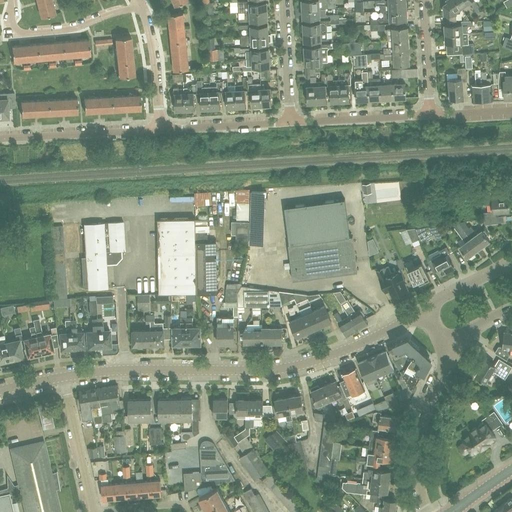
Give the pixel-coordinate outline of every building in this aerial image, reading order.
[(55,13),(55,10),(52,0),(37,0),(41,17),(55,13)] [(244,12),(267,11),(266,2),(250,2),(250,0),(238,1),(239,11),(239,13),(244,12)] [(303,9),(328,8),(328,1),(330,1),(329,0),(302,0),(302,2),(300,3),(300,7),(303,8),(303,9)] [(381,11),(383,11),(407,10),(406,1),(389,2),(389,0),(377,0),(376,0),(376,5),(380,5),(381,11)] [(456,11),(461,7),(456,0),(446,0),(448,2),(444,5),(445,14),(448,14),(448,22),(457,21),(456,13),(456,11)] [(213,2),(202,3),(204,14),(213,14),(213,2)] [(343,14),(339,15),(326,15),(326,8),(328,8),(303,9),(303,19),(320,18),(320,20),(341,19),(343,19),(343,14)] [(407,20),(407,10),(383,11),(384,18),(379,18),(379,24),(385,24),(391,23),(390,21),(407,20)] [(251,23),(251,22),(267,21),(267,11),(244,12),(239,13),(238,13),(239,24),(251,23)] [(172,42),(186,41),(183,13),(169,14),(172,42)] [(326,24),(339,23),(341,23),(341,19),(320,20),(320,22),(304,23),(304,25),(301,25),(301,32),(304,32),(327,31),(326,24)] [(468,32),(468,26),(473,26),(473,21),(461,22),(461,24),(445,24),(446,34),(462,33),(468,32)] [(251,35),(268,34),(268,25),(251,26),(251,35)] [(388,40),(394,40),(408,39),(407,27),(388,28),(388,40)] [(321,43),(332,43),(332,38),(327,38),(327,31),(304,32),(304,42),(321,41),(321,43)] [(343,33),(341,33),(341,41),(349,40),(349,36),(348,36),(347,36),(347,34),(347,32),(343,33)] [(446,43),(447,43),(447,54),(466,54),(472,53),(474,53),(474,44),(469,44),(468,32),(462,33),(446,34),(446,43)] [(268,34),(251,35),(241,36),(242,43),(240,43),(241,47),(252,47),(252,45),(269,44),(268,41),(271,41),(271,34),(268,34)] [(135,75),(132,48),(131,36),(116,38),(120,76),(135,75)] [(214,36),(206,37),(207,49),(215,49),(214,36)] [(511,37),(511,39),(506,37),(503,47),(511,49),(511,37)] [(63,41),(65,56),(91,54),(89,39),(63,41)] [(384,53),(409,52),(408,39),(394,40),(394,46),(384,46),(384,53)] [(39,59),(65,56),(63,41),(38,44),(39,59)] [(172,42),(174,70),(175,71),(189,69),(186,41),(172,42)] [(349,55),(354,55),(361,54),(361,42),(349,42),(349,55)] [(328,48),(332,48),(332,43),(321,43),(321,45),(305,46),(305,56),(327,54),(327,50),(328,48)] [(13,61),(39,59),(38,44),(12,46),(13,61)] [(269,48),(252,49),(252,47),(241,47),(234,48),(234,52),(246,52),(246,58),(269,57),(269,48)] [(219,60),(218,49),(213,49),(207,50),(208,60),(213,60),(219,60)] [(385,59),(395,58),(395,65),(409,64),(409,52),(384,53),(385,59)] [(333,66),(333,61),(327,62),(327,54),(305,56),(306,65),(322,64),(322,66),(333,66)] [(361,54),(354,55),(354,67),(367,66),(367,61),(367,54),(361,54)] [(233,71),(253,70),(253,68),(270,67),(269,57),(246,58),(247,65),(233,66),(233,71)] [(316,86),(317,86),(316,82),(316,67),(306,67),(306,79),(311,79),(312,86),(307,86),(308,103),(317,102),(316,86)] [(458,79),(449,79),(450,98),(464,98),(463,81),(467,81),(466,68),(467,67),(457,68),(458,79)] [(260,70),(260,77),(270,77),(270,69),(260,70)] [(357,100),(369,99),(368,85),(367,71),(362,71),(363,79),(355,79),(357,100)] [(381,99),(381,84),(380,78),(373,79),(372,71),(367,71),(368,85),(369,99),(381,99)] [(472,100),(483,100),(481,71),(476,72),(476,84),(471,84),(472,100)] [(481,71),(483,100),(493,99),(492,83),(488,83),(487,71),(481,71)] [(511,98),(511,71),(500,72),(499,74),(498,84),(504,83),(505,98),(511,98)] [(339,80),(340,101),(350,100),(349,84),(351,84),(350,73),(345,73),(345,79),(339,80)] [(322,81),(316,82),(317,86),(316,86),(317,102),(327,102),(326,85),(328,85),(327,74),(322,74),(322,81)] [(242,85),(235,85),(236,107),(246,106),(245,90),(248,89),(247,78),(242,78),(242,85)] [(261,105),(260,89),(260,84),(252,84),(252,78),(247,78),(248,89),(252,89),(252,106),(261,105)] [(217,86),(209,87),(210,108),(220,107),(219,91),(223,91),(222,79),(216,80),(217,86)] [(227,107),(236,107),(235,85),(227,86),(227,79),(222,79),(223,91),(226,91),(227,107)] [(331,102),(340,101),(339,80),(334,80),(334,85),(330,85),(331,102)] [(184,87),(184,93),(185,109),(185,111),(186,112),(191,112),(192,111),(192,109),(195,109),(194,92),(197,92),(196,81),(191,82),(191,87),(184,87)] [(210,108),(209,87),(202,87),(202,81),(196,81),(197,92),(200,92),(201,108),(210,108)] [(393,84),(393,98),(406,97),(405,83),(393,84)] [(381,99),(393,98),(393,84),(381,84),(381,99)] [(185,109),(184,93),(179,93),(178,87),(174,87),(174,93),(175,93),(176,110),(185,109)] [(260,89),(261,105),(272,105),(271,88),(260,89)] [(8,115),(8,107),(15,107),(15,101),(14,93),(0,93),(0,117),(0,116),(8,115)] [(112,96),(113,111),(141,109),(140,94),(112,96)] [(85,112),(113,111),(112,96),(84,97),(85,112)] [(50,114),(65,113),(78,112),(77,98),(49,99),(50,114)] [(22,115),(50,114),(49,99),(21,101),(22,115)] [(370,184),(362,185),(364,195),(371,194),(370,184)] [(509,211),(508,197),(484,198),(484,205),(493,205),(493,212),(509,211)] [(345,199),(284,207),(289,244),(350,236),(345,199)] [(485,218),(484,218),(485,225),(497,223),(504,222),(503,216),(496,217),(485,218)] [(197,293),(196,242),(196,220),(196,219),(158,219),(159,293),(197,293)] [(207,242),(207,233),(209,232),(209,226),(207,226),(207,219),(196,220),(196,242),(207,242)] [(469,227),(467,226),(464,220),(458,221),(479,249),(490,240),(487,236),(489,235),(485,230),(483,231),(482,230),(477,234),(471,226),(469,227)] [(248,245),(249,222),(232,221),(232,234),(236,234),(236,245),(248,245)] [(474,252),(479,249),(458,221),(451,222),(466,241),(460,246),(468,257),(469,256),(470,258),(475,254),(474,252)] [(122,250),(126,250),(124,222),(84,224),(86,257),(81,258),(83,286),(85,288),(88,288),(88,289),(108,287),(107,264),(116,263),(122,257),(122,250)] [(437,224),(415,227),(419,240),(433,232),(434,232),(439,229),(437,224)] [(419,239),(415,228),(406,229),(412,242),(419,239)] [(289,244),(288,244),(293,280),(357,272),(353,236),(350,236),(289,244)] [(196,242),(197,293),(217,293),(216,242),(207,242),(196,242)] [(454,266),(448,255),(450,254),(446,247),(439,251),(441,254),(428,261),(434,273),(438,271),(440,274),(441,273),(441,274),(447,271),(447,270),(454,266)] [(406,281),(400,269),(405,267),(401,258),(396,260),(399,269),(385,275),(383,269),(377,272),(385,290),(390,288),(393,295),(400,292),(401,293),(407,290),(404,282),(406,281)] [(405,263),(414,283),(418,281),(420,283),(430,278),(422,263),(414,266),(412,260),(405,263)] [(226,306),(233,306),(233,316),(238,316),(238,306),(238,292),(242,285),(241,284),(227,284),(226,289),(226,306)] [(282,304),(279,291),(242,285),(238,292),(238,306),(252,306),(252,310),(261,310),(261,306),(282,306),(282,305),(282,304)] [(309,295),(288,292),(279,291),(282,304),(294,299),(296,303),(308,298),(309,301),(320,296),(318,294),(309,295)] [(340,303),(346,300),(341,292),(334,293),(340,303)] [(150,306),(150,294),(138,294),(138,306),(150,306)] [(90,314),(97,313),(97,303),(113,302),(113,295),(96,296),(96,301),(89,301),(90,314)] [(360,310),(359,310),(355,313),(347,299),(342,303),(358,330),(368,323),(360,310)] [(37,303),(30,304),(31,311),(38,310),(37,303)] [(347,336),(358,330),(342,303),(340,303),(348,316),(342,320),(337,312),(334,314),(347,336)] [(313,311),(320,326),(332,321),(325,306),(313,311)] [(309,331),(320,326),(313,311),(302,316),(309,331)] [(218,326),(218,343),(234,343),(234,316),(223,317),(223,326),(218,326)] [(297,336),(309,331),(302,316),(290,321),(297,336)] [(174,344),(187,343),(187,317),(181,317),(181,327),(174,327),(174,344)] [(187,317),(187,343),(200,343),(200,327),(193,327),(193,317),(187,317)] [(49,333),(43,335),(39,318),(33,319),(35,326),(40,352),(44,351),(45,353),(53,351),(49,333)] [(98,319),(99,346),(110,345),(110,330),(104,330),(103,318),(98,319)] [(88,347),(99,346),(98,319),(92,319),(93,331),(87,331),(88,347)] [(61,349),(72,348),(71,320),(66,321),(66,332),(60,333),(61,349)] [(71,320),(72,348),(84,347),(83,331),(77,332),(76,320),(71,320)] [(151,324),(151,330),(151,344),(164,344),(164,329),(164,323),(155,324),(151,324)] [(263,327),(263,343),(264,343),(264,342),(282,342),(282,327),(278,327),(278,324),(269,324),(270,327),(263,327)] [(36,353),(40,352),(35,326),(30,327),(31,333),(33,333),(33,335),(32,335),(32,337),(25,339),(29,357),(37,355),(36,353)] [(22,346),(21,339),(22,339),(19,327),(13,329),(16,340),(6,343),(10,361),(18,359),(17,357),(22,356),(20,347),(22,346)] [(244,343),(263,343),(263,327),(262,327),(262,330),(244,330),(244,343)] [(138,345),(151,344),(151,330),(133,330),(134,343),(138,343),(138,345)] [(509,353),(509,348),(511,348),(511,332),(504,331),(502,347),(498,346),(495,353),(507,360),(505,359),(509,353)] [(10,361),(6,343),(4,335),(0,336),(0,361),(1,361),(2,363),(10,361)] [(388,349),(394,359),(393,360),(400,371),(400,370),(406,367),(414,356),(420,349),(408,338),(394,344),(394,346),(388,349)] [(412,391),(415,393),(416,389),(414,388),(422,373),(424,373),(431,360),(420,349),(414,356),(406,367),(400,370),(407,382),(409,386),(412,391)] [(386,350),(377,354),(385,372),(394,368),(386,350)] [(375,376),(385,372),(377,354),(368,358),(375,376)] [(375,376),(368,358),(358,362),(368,384),(377,380),(375,376)] [(503,377),(505,374),(510,365),(499,358),(495,365),(485,359),(475,375),(480,378),(480,379),(482,380),(482,379),(486,382),(492,370),(503,377)] [(349,371),(343,374),(346,379),(340,382),(346,396),(352,394),(365,389),(356,368),(354,369),(353,368),(350,369),(349,371)] [(403,377),(399,379),(403,388),(409,386),(407,382),(400,370),(400,371),(402,375),(403,377)] [(344,398),(342,394),(336,380),(324,386),(330,399),(337,396),(340,403),(343,402),(346,408),(351,406),(347,397),(344,398)] [(108,386),(112,412),(115,412),(114,409),(121,408),(120,402),(117,385),(108,386)] [(324,386),(319,388),(318,385),(311,389),(318,405),(325,402),(326,404),(324,405),(326,413),(328,413),(327,420),(336,421),(330,399),(324,386)] [(102,414),(112,412),(108,386),(99,388),(102,414)] [(99,414),(102,414),(99,388),(89,389),(93,416),(99,415),(99,414)] [(93,416),(89,389),(80,390),(81,398),(77,398),(79,408),(82,408),(84,418),(93,417),(93,416)] [(393,392),(384,396),(389,407),(399,404),(393,392)] [(298,413),(304,412),(301,395),(288,397),(291,412),(298,411),(298,413)] [(279,422),(292,420),(291,412),(288,397),(275,400),(279,422)] [(170,420),(181,419),(181,398),(170,399),(170,420)] [(192,398),(181,398),(181,419),(192,419),(192,431),(194,436),(199,432),(199,417),(201,417),(201,409),(192,409),(192,398)] [(228,398),(214,398),(214,416),(227,417),(228,398)] [(129,420),(140,420),(140,399),(129,399),(129,420)] [(140,399),(140,420),(151,420),(151,399),(140,399)] [(159,420),(170,420),(170,399),(159,399),(159,420)] [(250,400),(237,400),(237,413),(250,413),(250,400)] [(254,418),(263,418),(263,400),(250,400),(250,413),(250,418),(250,427),(254,427),(254,418)] [(39,404),(44,428),(56,425),(50,402),(39,404)] [(367,405),(371,413),(374,412),(377,411),(374,404),(373,402),(367,405)] [(379,427),(395,429),(396,428),(397,428),(398,421),(396,421),(397,417),(381,415),(381,410),(377,411),(374,412),(373,420),(380,421),(379,427)] [(314,411),(315,419),(322,421),(324,413),(314,411)] [(500,421),(494,412),(489,416),(495,425),(500,421)] [(471,450),(472,452),(480,447),(481,449),(490,443),(488,441),(495,436),(486,423),(479,428),(478,426),(476,428),(475,427),(472,429),(472,431),(470,432),(471,434),(463,439),(465,441),(459,445),(460,447),(459,447),(463,453),(464,452),(465,454),(471,450)] [(232,447),(238,443),(228,429),(223,432),(232,447)] [(370,446),(393,449),(394,438),(378,436),(379,430),(372,429),(370,440),(370,446)] [(286,438),(284,436),(278,430),(272,435),(280,444),(286,438)] [(290,443),(296,442),(294,433),(284,436),(286,438),(290,443)] [(127,450),(127,444),(126,434),(114,435),(116,452),(127,450)] [(247,437),(238,443),(245,454),(254,447),(247,437)] [(291,448),(302,446),(300,440),(296,442),(290,443),(291,448)] [(0,511),(13,511),(10,495),(21,492),(25,511),(60,511),(55,489),(59,487),(60,489),(57,470),(51,471),(44,441),(11,449),(19,484),(0,490),(0,511)] [(235,479),(215,445),(214,444),(213,443),(212,443),(211,442),(210,441),(209,441),(208,441),(206,441),(205,441),(204,441),(204,442),(203,442),(202,443),(201,444),(201,445),(201,446),(200,446),(200,447),(202,467),(184,471),(188,490),(235,479)] [(333,450),(340,451),(341,443),(334,442),(333,450)] [(392,460),(393,449),(370,446),(368,457),(357,456),(356,462),(365,463),(370,464),(374,464),(375,458),(392,460)] [(91,457),(98,456),(97,447),(90,448),(91,457)] [(259,477),(263,482),(273,473),(266,465),(254,448),(240,457),(255,479),(259,477)] [(368,478),(372,479),(390,481),(391,475),(390,475),(390,470),(370,468),(370,464),(365,463),(363,478),(368,478)] [(138,496),(150,495),(149,481),(143,481),(142,471),(136,471),(137,482),(138,496)] [(162,494),(161,490),(167,490),(167,473),(161,473),(161,480),(149,481),(150,495),(162,494)] [(277,477),(273,473),(263,482),(267,486),(277,477)] [(328,487),(329,476),(318,475),(317,481),(328,487)] [(281,482),(277,477),(267,486),(271,491),(281,482)] [(368,478),(367,483),(358,482),(358,483),(347,482),(344,482),(343,487),(347,491),(367,493),(367,489),(388,492),(388,487),(390,487),(390,481),(372,479),(368,478)] [(126,497),(138,496),(137,482),(125,483),(126,497)] [(271,491),(275,495),(285,486),(281,482),(271,491)] [(115,498),(126,497),(125,483),(114,484),(115,498)] [(114,484),(102,485),(103,499),(115,498),(114,484)] [(288,489),(285,486),(275,495),(279,499),(289,491),(288,489)] [(207,511),(231,511),(218,487),(200,496),(207,511)] [(269,511),(258,491),(254,493),(251,487),(242,492),(253,511),(269,511)] [(279,499),(283,504),(293,495),(289,491),(279,499)] [(297,499),(293,495),(283,504),(287,508),(297,499)] [(385,496),(379,495),(378,501),(377,506),(381,506),(380,511),(397,511),(398,508),(396,508),(397,500),(385,499),(385,496)] [(511,511),(511,496),(511,497),(499,506),(503,511),(511,511)] [(292,511),(301,504),(297,499),(287,508),(288,509),(290,511),(292,511)]
